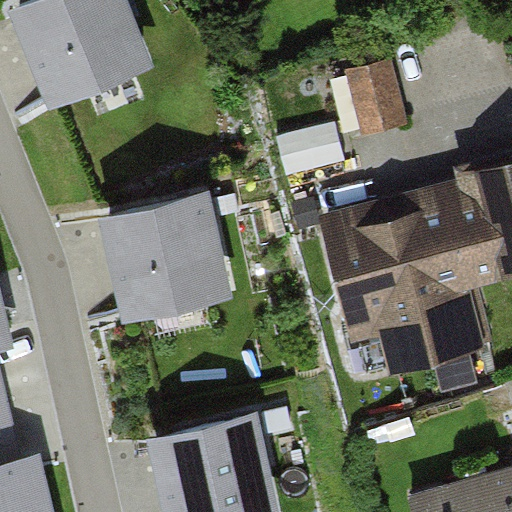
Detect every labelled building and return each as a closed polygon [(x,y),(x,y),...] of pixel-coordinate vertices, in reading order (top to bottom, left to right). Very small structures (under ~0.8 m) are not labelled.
[(150,54),(128,0),(23,0),(16,3),(51,93),(150,54)] [(402,117),(388,64),(354,72),(368,126),(402,117)] [(474,201),(333,236),(359,338),(394,329),(402,362),(491,339),(476,280),(511,270),(511,161),(467,173),(474,201)] [(227,287),(206,192),(107,213),(128,309),(227,287)] [(271,511),(279,510),(258,415),(159,436),(175,511),(271,511)] [(511,511),(511,468),(413,497),(416,511),(511,511)] [(0,511),(44,511),(35,469),(0,477),(0,511)]
